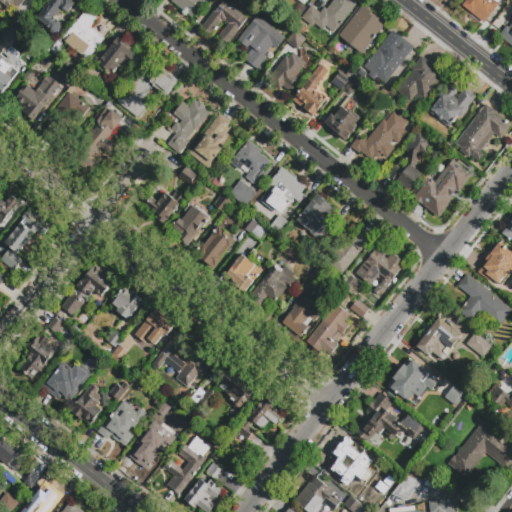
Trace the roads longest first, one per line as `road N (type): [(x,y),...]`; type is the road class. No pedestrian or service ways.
road 1 (residential): [(246,511),(511,175)]
road 2 (residential): [(0,145),(331,405)]
road 3 (residential): [(119,0),(446,261)]
road 4 (residential): [(0,344),(151,153)]
road 5 (secondary): [(0,398),(142,511)]
road 6 (residential): [(404,0),(511,87)]
